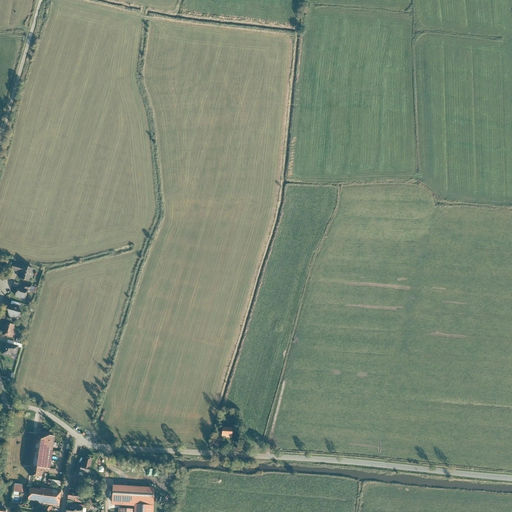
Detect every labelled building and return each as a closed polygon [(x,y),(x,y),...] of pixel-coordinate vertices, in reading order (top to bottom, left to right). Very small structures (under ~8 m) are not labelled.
[(30,283),(34,269),(13,264),(11,271),(21,274),(20,280),(30,283)] [(24,290),(17,288),(14,297),(26,300),(28,291),(24,290)] [(19,307),(12,304),(6,310),(9,318),(14,320),(20,315),(19,307)] [(3,327),(1,336),(12,339),(15,330),(13,329),(14,326),(6,324),(5,328),(3,327)] [(19,348),(4,343),(1,355),(10,358),(11,355),(16,356),(19,348)] [(232,428),(222,428),(222,436),(231,437),(232,428)] [(49,470),(54,437),(27,433),(22,466),(29,468),(42,469),(49,470)] [(90,459),(85,458),(84,465),(80,464),(78,476),(82,476),(82,472),(88,473),(90,459)] [(29,468),(28,476),(41,478),(42,469),(29,468)] [(134,503),(133,511),(152,511),(154,486),(113,484),(112,502),(134,503)] [(59,506),(61,490),(40,487),(40,489),(29,488),(28,500),(39,502),(39,504),(59,506)] [(82,491),(68,490),(67,499),(81,500),(82,491)]
